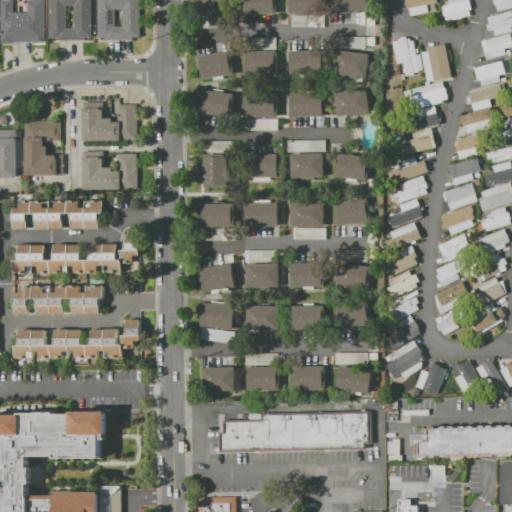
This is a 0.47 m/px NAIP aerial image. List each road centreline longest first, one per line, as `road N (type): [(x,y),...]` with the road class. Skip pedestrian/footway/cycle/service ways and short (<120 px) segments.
road 1 (tertiary): [(172,511),(169,0)]
road 2 (residential): [(4,323),(102,322),(131,301),(172,295)]
road 3 (residential): [(171,211),(87,237),(2,237)]
road 4 (residential): [(0,85),(64,68),(170,69)]
road 5 (residential): [(5,356),(2,202)]
